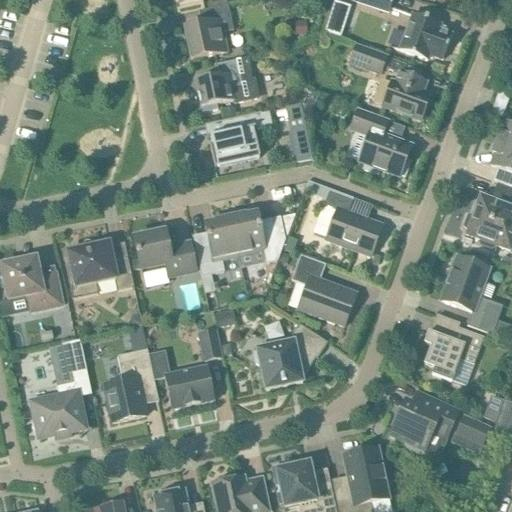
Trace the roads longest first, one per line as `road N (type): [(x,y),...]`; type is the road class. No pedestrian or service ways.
road 1 (residential): [(45,478),(326,416),(349,402),(506,0)]
road 2 (residential): [(158,178),(121,0)]
road 3 (residential): [(307,176),(184,203),(158,178)]
road 4 (residential): [(0,203),(32,206),(158,178)]
road 5 (residential): [(0,153),(41,0)]
